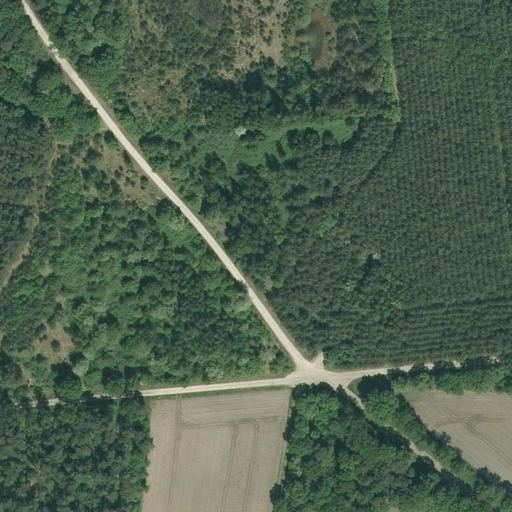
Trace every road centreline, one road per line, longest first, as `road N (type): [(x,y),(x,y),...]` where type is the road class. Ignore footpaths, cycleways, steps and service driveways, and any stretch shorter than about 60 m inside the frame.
road 1 (track): [(505,511),(342,380),(304,365),(144,168),(27,0)]
road 2 (track): [(0,399),(253,381),(304,365)]
road 3 (residential): [(342,380),(511,363)]
road 4 (track): [(293,511),(304,365)]
